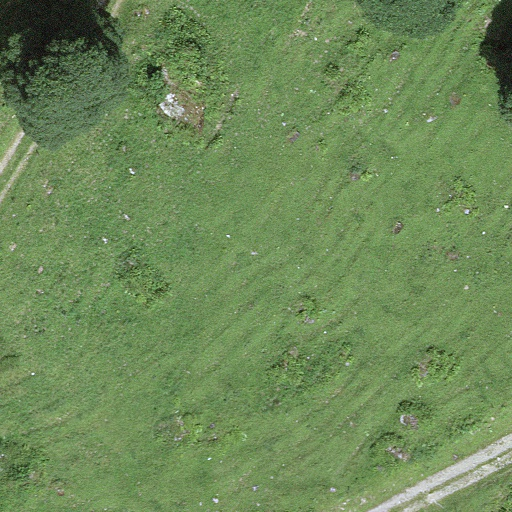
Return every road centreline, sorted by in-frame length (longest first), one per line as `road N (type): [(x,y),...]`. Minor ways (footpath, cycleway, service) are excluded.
road 1 (track): [(0,185),(112,0)]
road 2 (track): [(511,448),(385,511)]
